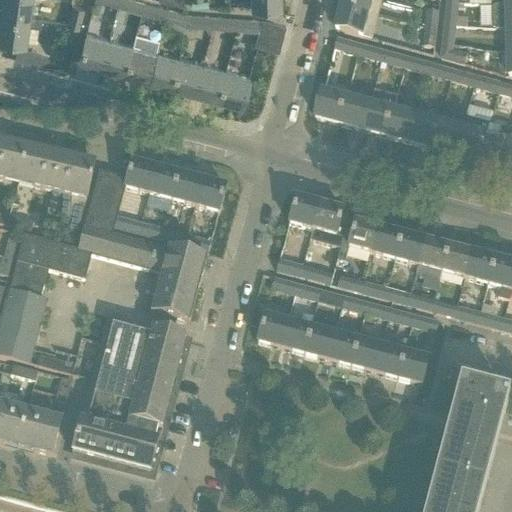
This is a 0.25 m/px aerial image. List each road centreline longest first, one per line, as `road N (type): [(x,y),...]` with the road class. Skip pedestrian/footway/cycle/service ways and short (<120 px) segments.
road 1 (residential): [(171,511),(270,159)]
road 2 (residential): [(270,159),(0,82)]
road 3 (residential): [(511,227),(270,159)]
road 4 (residential): [(270,159),(310,0)]
road 5 (residential): [(148,511),(0,472)]
